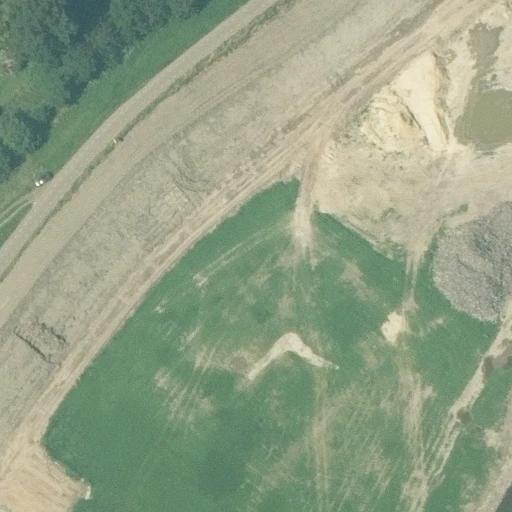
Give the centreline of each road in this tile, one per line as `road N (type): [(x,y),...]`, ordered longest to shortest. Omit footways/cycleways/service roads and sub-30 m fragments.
road 1 (unclassified): [(0,262),(129,112),(263,0)]
road 2 (track): [(0,392),(227,139)]
road 3 (track): [(227,139),(391,0)]
road 4 (track): [(415,511),(490,344)]
